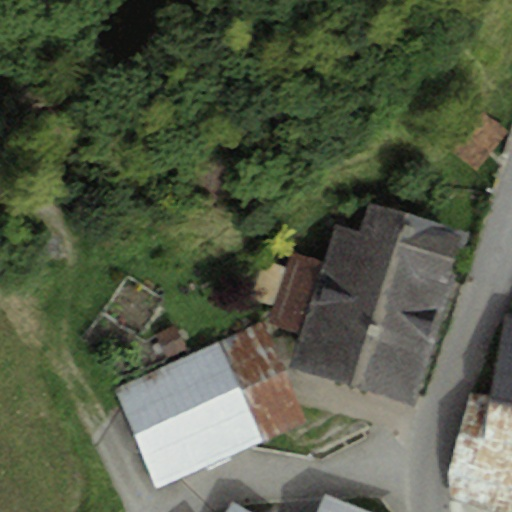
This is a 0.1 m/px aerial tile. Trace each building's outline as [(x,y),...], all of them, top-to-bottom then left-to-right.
[(511,126),(489,109),(462,143),(486,163),(511,130),(511,126)] [(358,234),(337,227),(325,264),(301,338),(290,370),(413,410),(470,237),(368,203),(358,234)] [(270,328),(301,338),(325,264),(294,254),(270,328)] [(511,315),(501,315),(490,400),(511,404),(511,315)] [(307,424),(262,321),(112,386),(157,489),(307,424)] [(511,511),(511,404),(490,400),(467,395),(445,474),(450,501),(495,511),(511,511)] [(367,511),(324,494),(315,511),(367,511)] [(249,511),(232,502),(225,511),(249,511)]
